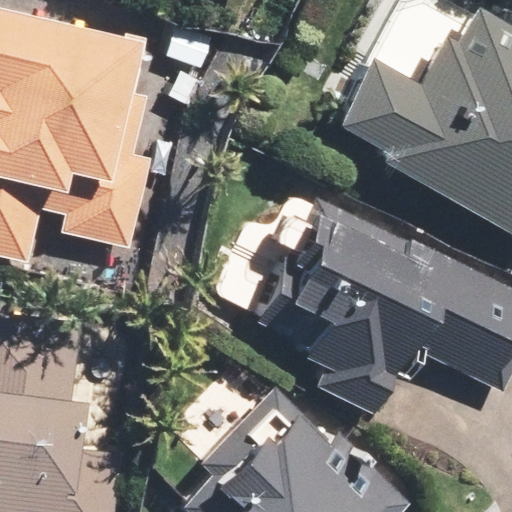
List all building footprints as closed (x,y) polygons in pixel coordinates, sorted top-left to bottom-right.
[(137,31),(0,0),(0,252),(16,256),(28,202),(53,208),(48,226),(119,243),(140,152),(123,148),(136,89),(124,86),(137,31)] [(409,77),(361,50),(324,116),(364,138),(359,147),(511,232),(511,26),(464,0),(445,33),(436,28),(409,77)] [(398,236),(307,192),(282,244),(279,242),(244,315),(295,339),(290,349),(313,360),(303,380),(364,409),(397,341),(493,386),(511,345),(511,285),(400,232),(398,236)] [(0,511),(107,511),(115,449),(70,443),(76,393),(61,392),(71,315),(0,306),(0,511)] [(387,511),(400,500),(351,453),(356,447),(344,435),(341,439),(326,425),(319,433),(264,380),(189,457),(201,468),(172,498),(183,509),(179,511),(387,511)]
